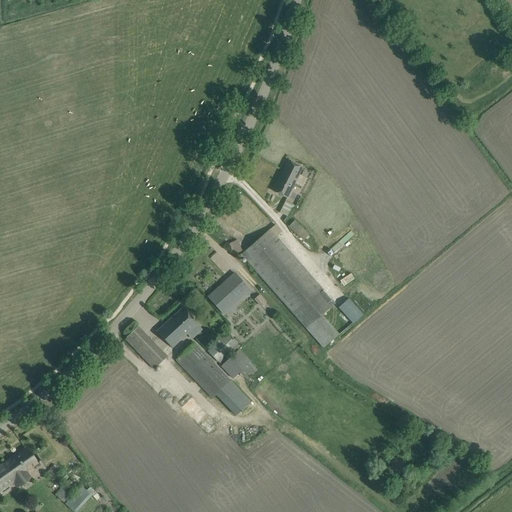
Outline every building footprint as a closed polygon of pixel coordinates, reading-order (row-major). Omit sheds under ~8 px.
[(273,191),(287,198),(303,168),(289,161),(273,191)] [(284,200),(278,211),(286,216),(293,204),(284,200)] [(299,237),(305,231),(292,219),(286,225),(299,237)] [(269,230),(241,255),(248,262),(291,313),(323,349),(339,335),(322,316),(336,303),(322,288),(276,237),(269,230)] [(234,254),(241,251),(236,239),(228,243),(234,254)] [(248,288),(235,273),(208,297),(221,312),(248,288)] [(252,298),(259,306),(265,301),(259,293),(252,298)] [(353,323),(363,314),(348,298),(339,307),(353,323)] [(156,331),(172,348),(187,333),(189,336),(199,326),(183,307),(156,331)] [(138,326),(126,337),(156,368),(167,357),(138,326)] [(240,345),(228,332),(207,352),(217,363),(218,362),(220,365),(240,345)] [(231,383),(194,343),(176,360),(213,400),(231,383)] [(397,451),(394,448),(386,458),(391,462),(383,472),(392,480),(397,475),(398,476),(401,473),(399,471),(404,464),(398,459),(400,457),(397,455),(396,456),(395,454),(397,451)] [(8,485),(13,481),(14,480),(13,478),(24,470),(26,472),(37,464),(26,449),(3,465),(4,467),(0,469),(0,492),(9,486),(8,485)] [(52,479),(60,471),(53,465),(45,473),(52,479)] [(68,477),(63,473),(57,481),(62,485),(68,477)] [(71,478),(55,496),(63,503),(74,491),(80,485),(71,478)] [(90,487),(87,491),(91,496),(96,501),(100,497),(95,492),(90,487)]
